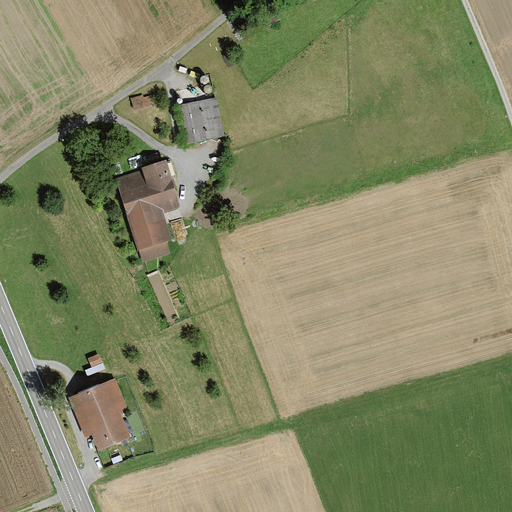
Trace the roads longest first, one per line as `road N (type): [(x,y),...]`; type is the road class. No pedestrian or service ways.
road 1 (track): [(0,179),(165,66),(234,0)]
road 2 (secondary): [(0,303),(85,511)]
road 3 (track): [(511,120),(462,0)]
